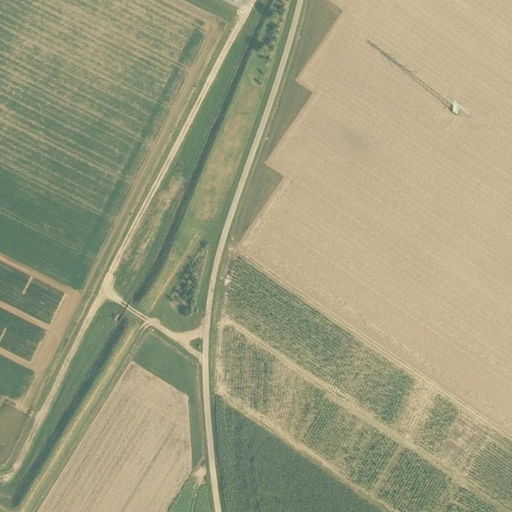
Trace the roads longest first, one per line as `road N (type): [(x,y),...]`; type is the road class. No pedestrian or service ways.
road 1 (unclassified): [(301,0),(214,273),(201,359),(218,511)]
road 2 (track): [(29,511),(143,319)]
